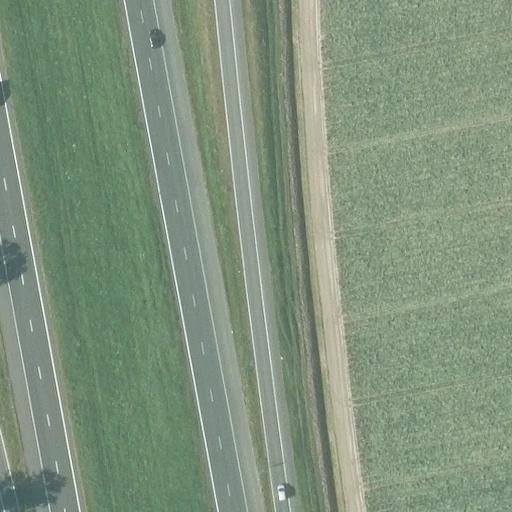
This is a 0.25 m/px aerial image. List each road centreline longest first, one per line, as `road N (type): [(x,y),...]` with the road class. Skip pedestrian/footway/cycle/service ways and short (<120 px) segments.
road 1 (motorway): [(232,511),(138,0)]
road 2 (motorway): [(281,511),(220,0)]
road 3 (motorway): [(0,153),(65,511)]
